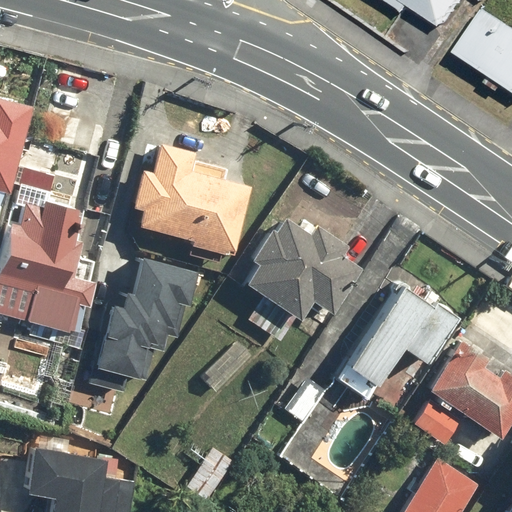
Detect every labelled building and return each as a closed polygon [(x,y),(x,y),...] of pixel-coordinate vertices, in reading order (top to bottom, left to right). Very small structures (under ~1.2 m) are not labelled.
[(412,1),(445,24),(461,0),(395,0),(407,8),(412,1)] [(460,48),(511,83),(511,18),(490,4),(460,48)] [(0,190),(3,191),(25,104),(0,97),(0,190)] [(161,146),(154,174),(144,172),(135,209),(143,212),(139,229),(233,253),(250,187),(191,172),(195,154),(161,146)] [(17,225),(8,222),(0,251),(0,311),(76,331),(82,305),(93,307),(99,283),(89,280),(66,275),(75,239),(67,237),(75,206),(43,198),(41,207),(23,202),(17,225)] [(280,215),(270,230),(265,227),(245,257),(251,261),(238,281),(292,317),(304,298),(323,311),(354,265),(335,252),(341,243),(311,222),(305,232),(280,215)] [(108,304),(91,382),(124,389),(127,375),(145,378),(151,349),(162,351),(166,335),(175,337),(182,304),(189,305),(196,272),(145,260),(136,298),(127,296),(125,308),(108,304)] [(425,303),(396,284),(333,377),(361,395),(395,345),(418,360),(450,313),(428,298),(425,303)] [(281,344),(264,334),(253,352),(271,362),(281,344)] [(250,352),(234,337),(197,374),(213,390),(250,352)] [(482,355),(456,337),(421,387),(492,435),(511,406),(511,375),(500,367),(494,376),(476,364),(482,355)] [(321,387),(304,375),(281,407),(298,418),(321,387)] [(422,400),(408,422),(439,441),(453,420),(422,400)] [(232,458),(212,443),(183,483),(203,497),(232,458)] [(107,459),(36,448),(29,491),(59,496),(56,511),(126,511),(132,482),(104,478),(107,459)] [(453,511),(474,482),(433,455),(395,511),(453,511)]
